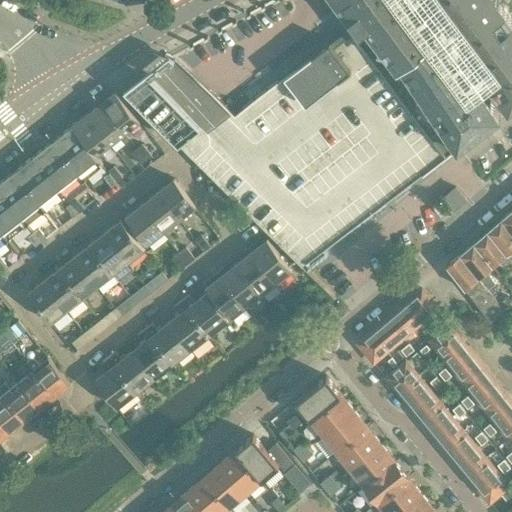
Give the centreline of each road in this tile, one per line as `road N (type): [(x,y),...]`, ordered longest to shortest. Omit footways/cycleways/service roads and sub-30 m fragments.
road 1 (residential): [(173,159),(8,282),(69,367)]
road 2 (residential): [(69,367),(234,238),(173,159)]
road 3 (residential): [(327,341),(126,511)]
road 4 (residential): [(511,182),(327,341)]
road 5 (residential): [(479,511),(327,341)]
road 6 (secondary): [(213,0),(73,82)]
road 7 (residential): [(0,464),(85,396),(69,367)]
